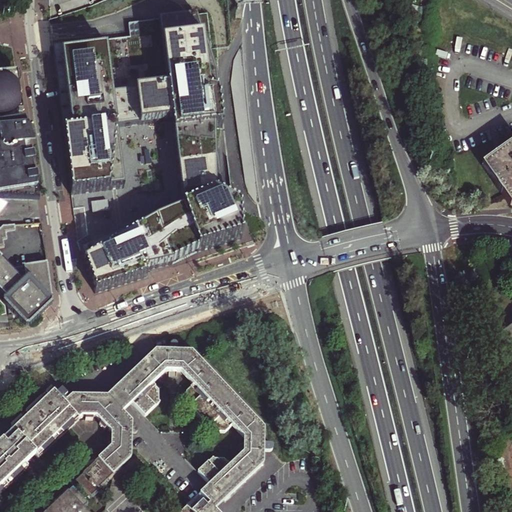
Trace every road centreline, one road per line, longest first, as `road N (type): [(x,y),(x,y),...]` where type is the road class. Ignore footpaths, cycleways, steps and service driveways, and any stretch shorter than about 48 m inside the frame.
road 1 (trunk): [(433,511),(312,0)]
road 2 (trunk): [(286,0),(406,511)]
road 3 (residential): [(76,323),(46,167),(29,0)]
road 4 (primary): [(470,511),(429,234)]
road 5 (trunk): [(254,0),(288,254)]
road 6 (primary): [(291,265),(361,511)]
road 7 (trunk): [(427,223),(347,0)]
road 8 (tertiary): [(288,254),(76,323)]
road 9 (tertiary): [(80,333),(291,265)]
road 10 (tertiary): [(427,223),(288,254)]
road 11 (tertiary): [(291,265),(429,234)]
